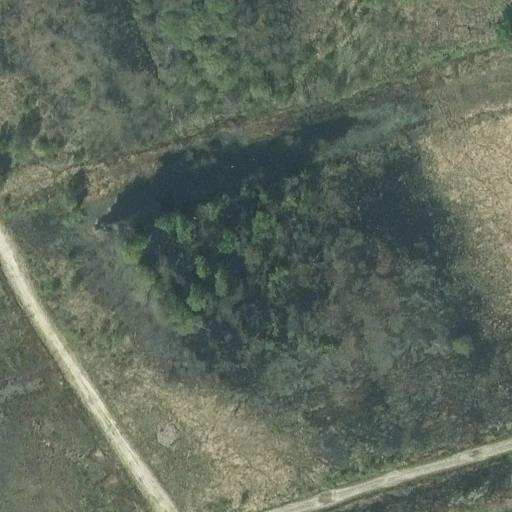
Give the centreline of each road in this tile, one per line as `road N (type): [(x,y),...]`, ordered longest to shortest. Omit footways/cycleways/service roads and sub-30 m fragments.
road 1 (track): [(161,511),(0,251)]
road 2 (track): [(511,440),(278,511)]
